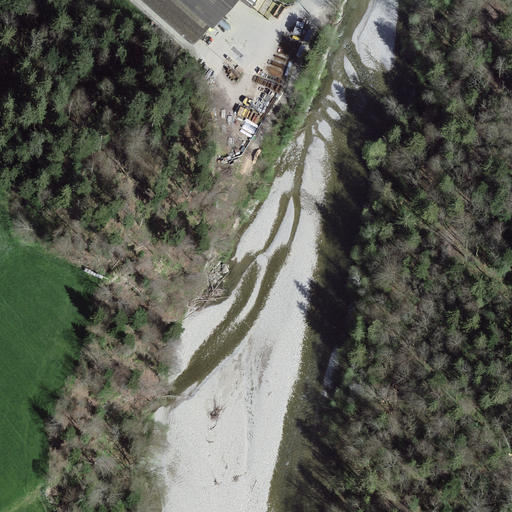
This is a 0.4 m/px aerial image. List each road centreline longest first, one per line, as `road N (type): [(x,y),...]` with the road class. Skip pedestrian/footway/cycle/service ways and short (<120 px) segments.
road 1 (track): [(402,495),(404,352),(460,219),(489,85),(493,17)]
road 2 (track): [(381,499),(511,472)]
